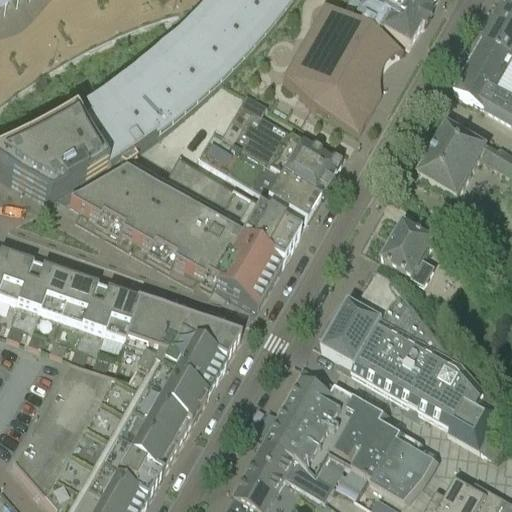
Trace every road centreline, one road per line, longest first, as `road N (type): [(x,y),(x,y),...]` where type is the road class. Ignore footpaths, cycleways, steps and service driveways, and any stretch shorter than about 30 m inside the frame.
road 1 (tertiary): [(276,350),(473,0)]
road 2 (residential): [(0,234),(276,350)]
road 3 (residential): [(276,350),(511,492)]
road 4 (tertiary): [(181,511),(276,350)]
